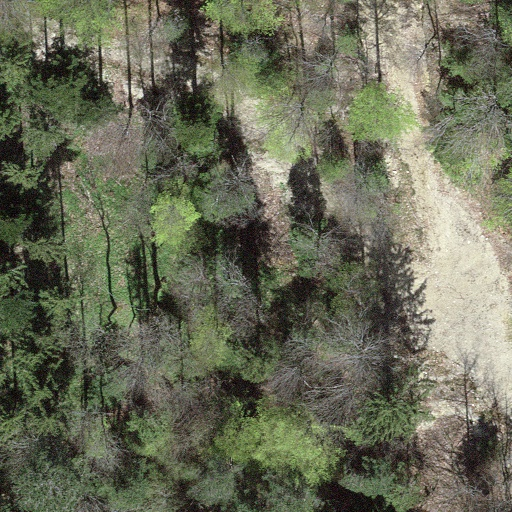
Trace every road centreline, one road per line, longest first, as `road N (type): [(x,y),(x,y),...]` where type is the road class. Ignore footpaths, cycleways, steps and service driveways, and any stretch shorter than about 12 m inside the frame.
road 1 (track): [(0,13),(77,33),(320,180),(511,433)]
road 2 (track): [(457,511),(443,343),(396,0)]
